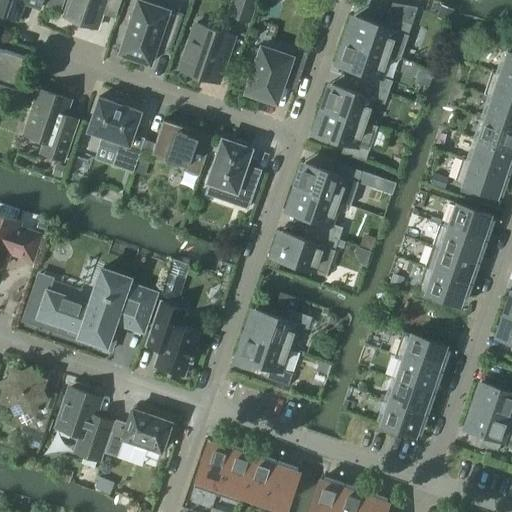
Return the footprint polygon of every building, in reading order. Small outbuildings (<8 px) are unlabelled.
[(0,0),(0,13),(18,20),(24,4),(38,9),(40,4),(41,0),(0,0)] [(101,13),(112,17),(114,17),(119,0),(70,0),(64,17),(95,28),(101,13)] [(138,0),(120,53),(150,64),(156,47),(160,44),(171,48),(183,14),(167,8),(166,10),(138,0)] [(232,0),(228,15),(248,21),(255,0),(232,0)] [(347,40),(400,59),(408,35),(411,24),(417,8),(397,2),(392,1),(387,16),(384,27),(355,17),(350,31),(347,40)] [(180,70),(217,82),(233,36),(196,23),(180,70)] [(368,74),(363,86),(387,94),(392,81),(383,77),(390,56),(400,60),(400,59),(347,40),(338,64),(368,74)] [(298,80),(308,53),(294,48),(291,57),(261,46),(260,50),(253,48),(249,62),(255,64),(245,92),(249,93),(248,96),(262,101),(263,98),(276,103),(285,75),(298,80)] [(4,50),(0,48),(0,85),(17,91),(28,58),(4,50)] [(492,69),(491,72),(511,79),(511,54),(507,52),(500,72),(492,69)] [(511,79),(491,72),(484,94),(511,103),(511,79)] [(330,88),(323,110),(352,120),(376,128),(377,126),(367,123),(374,101),(384,104),(387,94),(363,86),(359,98),(330,88)] [(39,152),(64,160),(78,120),(76,120),(65,116),(70,100),(39,89),(23,134),(43,141),(39,152)] [(477,112),(476,115),(511,127),(511,103),(484,94),(483,95),(492,97),(486,115),(477,112)] [(87,131),(102,136),(100,144),(117,150),(120,142),(127,144),(122,159),(135,163),(144,139),(132,135),(141,111),(99,97),(87,131)] [(352,120),(323,110),(315,132),(344,142),(341,153),(365,161),(368,150),(369,150),(376,128),(352,120)] [(483,121),(477,140),(511,151),(511,127),(476,115),(475,119),(483,121)] [(151,153),(188,165),(186,172),(199,177),(203,164),(211,141),(210,141),(187,134),(189,128),(163,119),(151,153)] [(208,182),(235,191),(231,202),(247,208),(257,178),(242,173),(250,149),(247,147),(248,144),(236,140),(234,143),(222,139),(208,182)] [(463,155),(462,158),(511,175),(511,169),(506,167),(511,151),(477,140),(471,158),(463,155)] [(511,177),(511,175),(462,158),(454,181),(497,196),(503,179),(511,182),(511,177)] [(305,164),(296,187),(350,205),(361,171),(337,163),(334,173),(305,164)] [(430,183),(444,188),(447,178),(434,174),(430,183)] [(318,221),(314,231),(338,239),(342,228),(332,225),(340,203),(350,206),(350,205),(296,187),(288,211),(318,221)] [(441,220),(439,224),(490,241),(492,235),(484,233),(490,216),(455,204),(449,223),(441,220)] [(31,259),(39,235),(17,227),(18,222),(0,215),(0,265),(3,267),(8,252),(31,259)] [(439,224),(432,245),(475,260),(480,244),(488,247),(490,241),(439,224)] [(338,239),(314,231),(311,242),(281,232),(273,256),(326,274),(335,250),(334,250),(338,239)] [(426,264),(425,267),(476,284),(478,279),(469,276),(475,260),(432,245),(432,246),(440,249),(434,266),(426,264)] [(476,284),(425,267),(417,290),(460,304),(466,287),(474,290),(476,284)] [(129,278),(102,269),(94,291),(92,290),(88,301),(90,302),(89,306),(33,287),(22,321),(65,335),(68,327),(80,332),(78,337),(83,338),(82,341),(84,342),(84,341),(98,346),(98,347),(99,347),(100,344),(105,346),(112,328),(117,329),(119,323),(142,331),(155,293),(127,284),(129,278)] [(163,297),(181,303),(189,280),(171,274),(163,297)] [(391,274),(387,285),(400,289),(403,278),(391,274)] [(145,345),(159,350),(154,366),(183,376),(188,360),(191,361),(196,346),(194,345),(198,332),(179,326),(185,310),(160,301),(145,345)] [(255,309),(247,333),(290,348),(298,326),(307,329),(311,317),(287,309),(284,319),(255,309)] [(511,316),(504,314),(496,336),(511,341),(511,316)] [(403,332),(395,354),(446,371),(448,366),(440,363),(445,346),(417,337),(403,332)] [(290,348),(247,333),(238,357),(268,367),(264,377),(288,386),(292,373),(283,370),(290,348)] [(402,360),(395,378),(430,390),(436,375),(444,377),(446,371),(395,354),(394,357),(402,360)] [(10,404),(36,455),(55,400),(45,397),(41,389),(44,379),(35,376),(30,367),(22,371),(12,368),(9,378),(0,382),(4,391),(1,400),(10,404)] [(473,405),(510,417),(511,410),(511,373),(506,371),(504,377),(500,389),(480,382),(473,405)] [(381,394),(380,397),(431,415),(433,409),(425,406),(430,390),(395,378),(389,397),(381,394)] [(98,416),(94,415),(100,398),(70,388),(65,400),(64,399),(59,415),(60,415),(56,427),(72,432),(71,436),(79,439),(74,452),(99,460),(112,421),(98,416)] [(431,415),(380,397),(379,401),(387,403),(380,423),(415,435),(421,418),(429,421),(431,415)] [(510,417),(473,405),(465,427),(485,434),(481,446),(498,452),(502,440),(510,417)] [(115,420),(108,443),(105,452),(117,456),(119,447),(123,438),(136,442),(134,446),(146,450),(147,446),(160,450),(164,439),(170,423),(170,422),(132,409),(127,424),(115,420)] [(170,423),(164,439),(174,442),(179,426),(170,423)] [(193,487),(216,495),(232,449),(209,441),(193,487)] [(216,495),(238,502),(253,456),(232,449),(216,495)] [(242,491),(263,498),(275,463),(253,456),(238,502),(242,491)] [(275,463),(263,498),(285,506),(286,506),(298,471),(297,471),(275,463)] [(95,489),(107,494),(111,484),(99,479),(95,489)] [(334,511),(343,487),(321,479),(320,479),(308,511),(334,511)] [(358,511),(365,494),(343,487),(334,511),(358,511)] [(365,494),(358,511),(383,511),(387,502),(365,494)] [(181,507),(194,511),(195,511),(198,503),(184,498),(181,507)]
